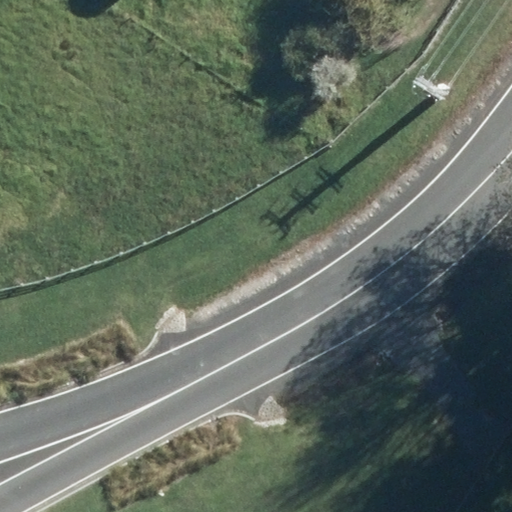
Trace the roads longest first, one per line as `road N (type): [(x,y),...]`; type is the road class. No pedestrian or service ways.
road 1 (residential): [(511,142),(431,235),(308,319),(120,407)]
road 2 (residential): [(120,407),(0,486)]
road 3 (residential): [(0,423),(120,407)]
